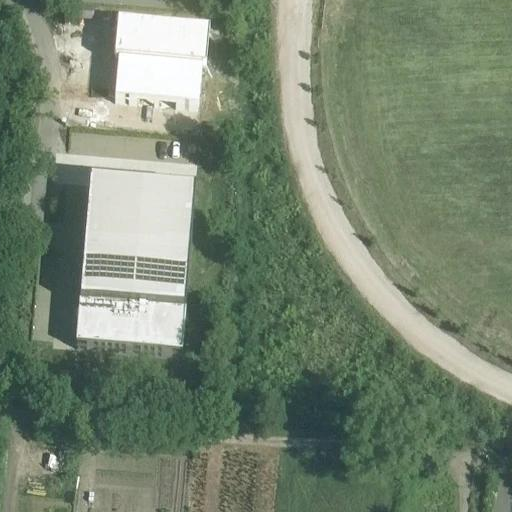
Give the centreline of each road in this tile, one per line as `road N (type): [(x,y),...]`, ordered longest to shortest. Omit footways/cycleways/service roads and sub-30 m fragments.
road 1 (track): [(0,411),(150,431),(439,451),(465,484),(463,511)]
road 2 (tertiary): [(291,51),(312,171),(350,255),(421,335),(511,384)]
road 3 (unclassified): [(47,148),(46,45),(27,0)]
